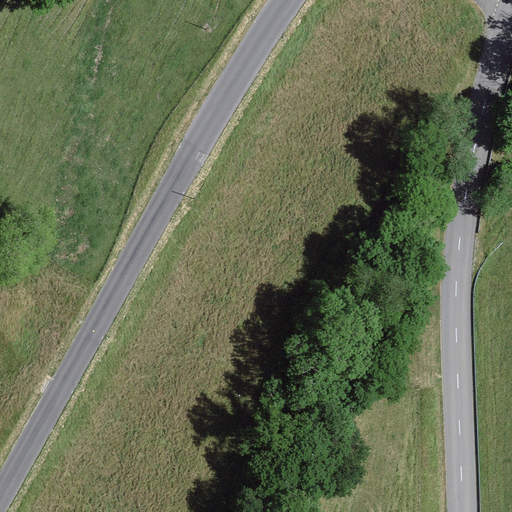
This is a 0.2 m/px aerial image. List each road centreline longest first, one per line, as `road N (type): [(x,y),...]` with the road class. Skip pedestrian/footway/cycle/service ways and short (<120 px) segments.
road 1 (tertiary): [(0,501),(217,101),(283,0)]
road 2 (tertiary): [(463,511),(466,210),(511,0)]
